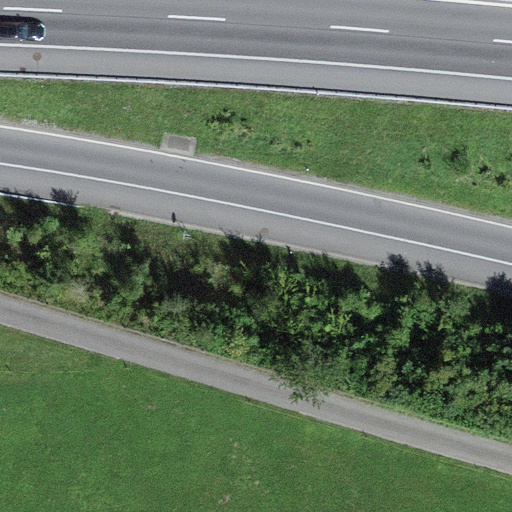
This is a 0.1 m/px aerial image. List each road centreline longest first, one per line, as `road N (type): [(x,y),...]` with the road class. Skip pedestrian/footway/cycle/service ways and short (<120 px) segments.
road 1 (unclassified): [(0,303),(511,453)]
road 2 (motorway): [(0,145),(511,245)]
road 3 (motorway): [(0,8),(511,42)]
